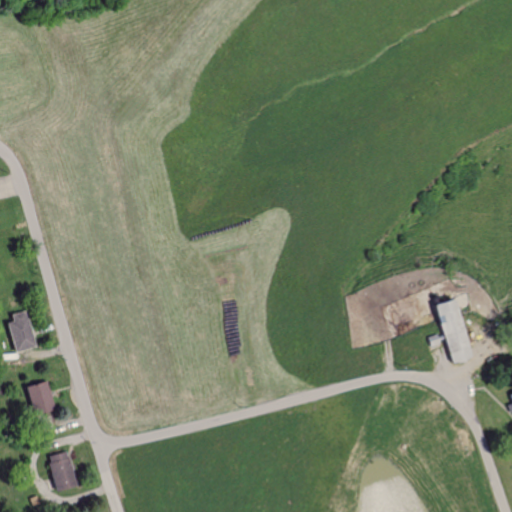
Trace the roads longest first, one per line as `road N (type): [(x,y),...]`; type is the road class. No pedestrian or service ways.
road 1 (residential): [(502,511),(460,411),(412,378),(96,448)]
road 2 (residential): [(96,448),(17,177),(0,154)]
